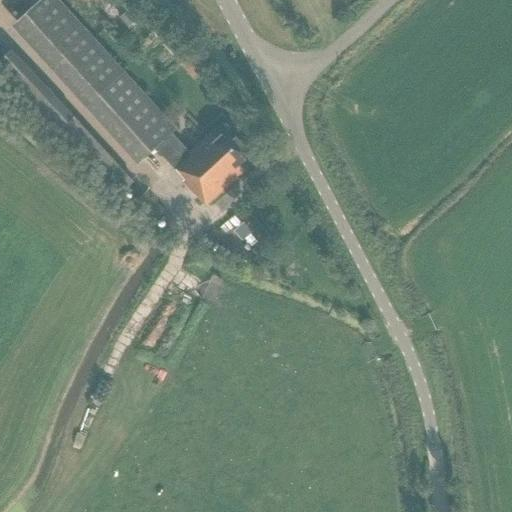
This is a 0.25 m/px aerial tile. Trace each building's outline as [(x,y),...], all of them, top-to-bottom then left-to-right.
[(138,162),(156,147),(174,168),(184,180),(183,181),(206,206),(257,160),(223,123),(190,153),(171,133),(174,130),(55,0),(39,0),(12,26),(138,162)] [(0,85),(50,138),(73,117),(10,51),(2,59),(0,56),(0,85)] [(194,81),(209,68),(194,51),(179,64),(194,81)] [(74,118),(56,135),(115,199),(133,183),(74,118)] [(164,211),(144,194),(133,207),(153,223),(164,211)]
